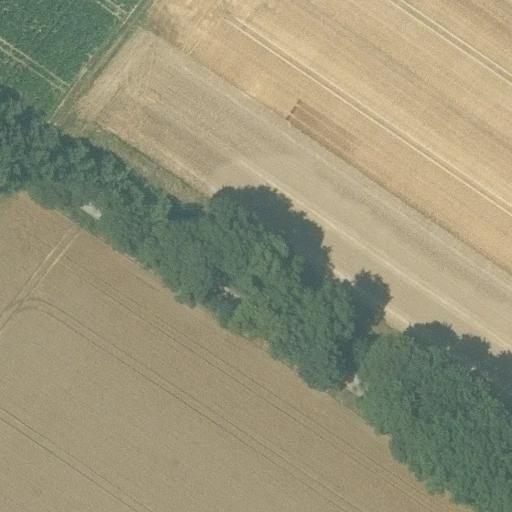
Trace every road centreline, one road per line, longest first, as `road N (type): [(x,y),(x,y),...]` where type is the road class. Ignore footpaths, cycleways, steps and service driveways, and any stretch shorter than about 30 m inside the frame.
road 1 (unclassified): [(0,145),(511,493)]
road 2 (track): [(0,188),(147,0)]
